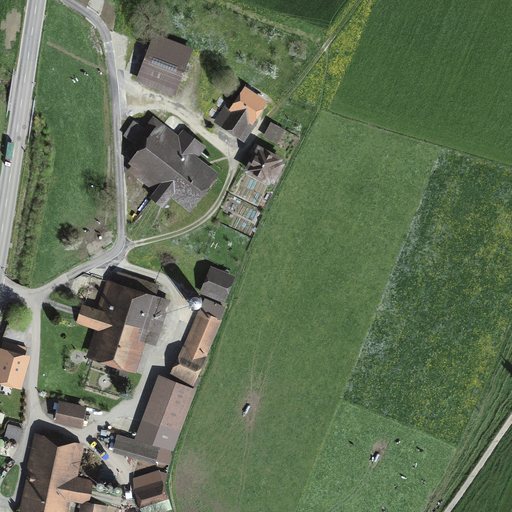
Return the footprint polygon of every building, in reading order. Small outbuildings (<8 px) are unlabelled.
[(140,75),(175,89),(190,50),(155,37),(140,75)] [(240,134),(241,133),(245,136),(255,121),(251,118),(261,104),(245,93),(237,106),(230,101),(217,119),(240,134)] [(153,119),(128,152),(136,159),(163,181),(152,198),(161,205),(162,204),(163,205),(169,197),(167,195),(173,188),(191,203),(211,177),(192,163),(197,157),(196,156),(203,146),(184,131),(178,138),(153,119)] [(281,136),(285,128),(272,120),(267,128),(281,136)] [(278,161),(278,160),(259,149),(248,170),(268,180),(268,179),(273,182),(283,164),(278,161)] [(120,274),(107,281),(102,293),(93,324),(103,327),(95,353),(130,364),(139,338),(153,342),(166,302),(134,291),(138,280),(120,274)] [(224,302),(226,297),(228,298),(236,281),(228,278),(227,281),(210,274),(201,293),(224,302)] [(199,311),(184,347),(187,348),(201,355),(203,356),(219,320),(199,311)] [(0,377),(17,383),(26,352),(2,346),(0,351),(0,377)] [(201,355),(187,348),(184,347),(170,376),(196,388),(200,377),(193,374),(201,355)] [(163,389),(151,421),(170,428),(182,396),(163,389)] [(61,404),(57,421),(80,425),(83,409),(61,404)] [(8,424),(4,438),(19,442),(22,428),(8,424)] [(153,459),(157,446),(120,435),(116,448),(153,459)] [(68,479),(76,444),(41,436),(26,510),(37,511),(61,511),(65,494),(88,499),(90,484),(68,479)] [(12,445),(2,443),(1,451),(11,453),(12,445)] [(167,501),(158,473),(133,480),(143,507),(167,501)] [(105,511),(107,508),(86,503),(83,511),(105,511)]
